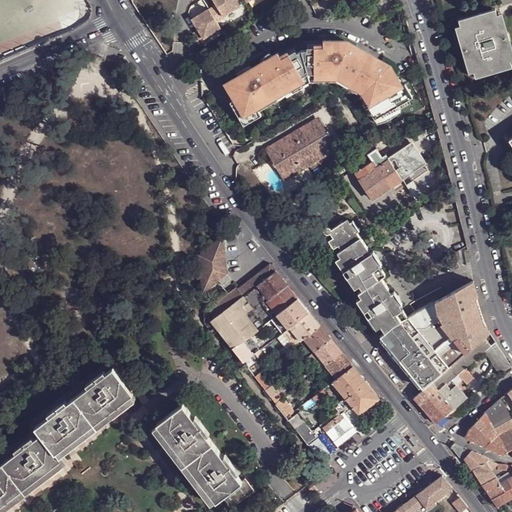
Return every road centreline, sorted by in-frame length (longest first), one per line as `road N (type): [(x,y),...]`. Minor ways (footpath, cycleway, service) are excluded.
road 1 (tertiary): [(411,415),(212,165),(120,17)]
road 2 (residential): [(414,0),(511,338)]
road 3 (track): [(99,74),(145,123),(176,265)]
road 4 (track): [(99,74),(59,105),(7,191),(0,225)]
road 5 (track): [(0,269),(106,288),(150,283),(176,265)]
road 6 (track): [(34,363),(108,299),(150,283)]
road 7 (residential): [(0,71),(120,17)]
road 8 (track): [(0,384),(34,363),(0,287)]
